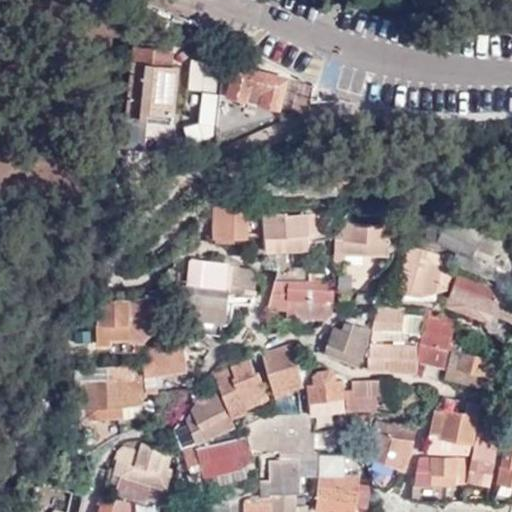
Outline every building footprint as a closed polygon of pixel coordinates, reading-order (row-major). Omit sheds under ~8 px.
[(147,109),(173,111),(178,68),(171,67),(173,50),(134,47),(128,115),(146,116),(147,109)] [(227,94),(280,108),(287,78),(235,66),(227,94)] [(251,165),(247,152),(227,157),(232,172),(251,165)] [(399,176),(413,176),(413,158),(400,158),(399,176)] [(336,191),(335,168),(262,172),(264,192),(305,190),(306,193),(336,191)] [(216,239),(250,239),(250,237),(249,225),(249,202),(215,203),(216,239)] [(258,202),(249,202),(249,225),(260,224),(258,202)] [(444,216),(446,210),(437,207),(427,233),(434,237),(439,225),(445,228),(447,222),(444,216)] [(473,256),(468,266),(506,282),(511,267),(511,266),(508,259),(498,255),(500,251),(511,255),(511,237),(485,226),(483,229),(446,210),(444,216),(447,222),(445,228),(439,225),(434,237),(460,249),(473,256)] [(310,214),(307,214),(309,242),(320,242),(318,211),(310,212),(310,214)] [(309,242),(307,214),(285,214),(286,213),(264,214),(266,247),(309,245),(309,242)] [(347,223),(343,223),(333,235),(334,263),(343,264),(343,254),(388,255),(390,227),(347,226),(347,223)] [(415,249),(406,247),(399,266),(388,280),(405,284),(415,249)] [(400,300),(435,302),(438,291),(447,291),(453,269),(452,268),(453,263),(453,260),(415,249),(405,284),(400,300)] [(454,260),(468,266),(473,256),(460,249),(454,260)] [(197,262),(195,285),(208,286),(227,288),(229,264),(226,264),(197,262)] [(243,268),(241,267),(236,265),(229,264),(227,288),(226,291),(228,293),(243,294),(243,290),(256,291),(258,275),(252,271),(243,268)] [(279,267),(278,270),(276,279),(285,280),(309,280),(309,269),(279,267)] [(445,305),(479,318),(483,309),(511,320),(511,304),(504,298),(505,296),(502,295),(503,292),(497,289),(457,274),(445,305)] [(339,286),(346,286),(346,275),(338,276),(339,286)] [(285,280),(276,279),(269,300),(283,294),(285,282),(285,280)] [(299,317),(300,321),(324,320),(327,320),(327,314),(334,314),(336,284),(285,282),(283,294),(269,300),(267,310),(287,311),(287,317),(299,317)] [(226,318),(228,293),(226,291),(208,289),(185,287),(184,303),(193,304),(191,318),(198,319),(198,316),(226,318)] [(157,293),(147,295),(150,306),(159,304),(157,293)] [(147,295),(137,297),(138,315),(130,315),(131,337),(145,337),(148,336),(150,334),(151,330),(150,306),(147,295)] [(138,315),(137,297),(135,297),(134,297),(100,300),(102,324),(97,324),(98,344),(112,343),(112,337),(131,337),(130,315),(138,315)] [(403,340),(406,308),(378,307),(373,339),(403,340)] [(457,325),(458,321),(429,310),(427,318),(457,325)] [(285,333),(299,332),(300,321),(299,317),(287,317),(285,317),(285,333)] [(453,352),(456,352),(463,353),(464,348),(467,338),(469,326),(458,321),(457,325),(427,318),(418,361),(444,367),(449,351),(453,352)] [(346,324),(343,330),(356,335),(359,326),(346,324)] [(356,335),(343,330),(336,328),(327,353),(359,366),(372,328),(359,326),(356,335)] [(143,366),(145,377),(157,376),(188,371),(182,335),(160,337),(148,347),(150,364),(143,366)] [(303,383),(292,344),(263,354),(276,395),(291,391),(290,388),(303,383)] [(370,370),(415,371),(418,372),(418,361),(418,344),(372,344),(371,363),(370,370)] [(508,358),(464,348),(463,353),(501,362),(506,364),(508,358)] [(463,353),(456,352),(453,352),(449,366),(486,375),(499,378),(501,362),(463,353)] [(243,397),(265,389),(258,372),(256,372),(251,360),(215,376),(227,404),(243,397)] [(486,375),(449,366),(447,380),(483,389),(486,375)] [(313,414),(345,409),(341,381),(335,382),(334,373),(328,370),(318,372),(315,376),(316,384),(309,385),(313,414)] [(141,371),(128,372),(129,379),(138,379),(142,379),(141,371)] [(106,381),(86,382),(85,420),(140,416),(138,379),(129,379),(128,372),(106,373),(106,381)] [(157,376),(145,377),(147,389),(158,388),(157,376)] [(379,393),(379,380),(353,380),(353,390),(345,391),(347,408),(376,409),(376,393),(379,393)] [(271,403),(265,389),(243,397),(250,412),(271,403)] [(236,427),(223,398),(220,400),(216,392),(202,398),(187,420),(197,441),(236,427)] [(428,452),(469,454),(477,417),(435,409),(428,452)] [(314,452),(315,433),(314,433),(313,416),(310,416),(307,412),(278,414),(269,414),(245,426),(250,442),(262,438),(261,450),(314,452)] [(406,468),(415,430),(377,422),(366,454),(406,468)] [(198,448),(201,463),(204,475),(240,466),(250,458),(245,436),(198,448)] [(252,449),(261,450),(262,438),(250,442),(252,449)] [(469,481),(489,485),(498,443),(478,440),(469,481)] [(197,444),(183,447),(189,466),(201,463),(198,448),(197,444)] [(511,484),(511,452),(504,451),(503,451),(496,481),(511,484)] [(124,463),(118,486),(116,495),(147,503),(149,498),(165,502),(171,474),(166,472),(171,457),(153,452),(151,460),(118,452),(115,460),(124,463)] [(301,475),(315,475),(317,455),(301,455),(301,475)] [(433,483),(466,483),(465,458),(433,457),(433,483)] [(269,480),(260,480),(261,497),(270,497),(270,496),(270,494),(300,493),(299,461),(280,461),(270,461),(269,480)] [(360,502),(360,506),(367,507),(369,491),(357,490),(360,471),(321,466),(317,496),(319,497),(360,502)] [(106,483),(103,497),(114,500),(116,495),(118,486),(106,483)] [(271,511),(310,511),(311,506),(297,508),(297,495),(270,497),(270,502),(271,511)] [(103,497),(101,496),(99,506),(103,507),(102,511),(133,511),(129,503),(114,500),(103,497)] [(317,511),(323,511),(358,511),(359,506),(360,506),(360,502),(319,497),(319,499),(317,511)] [(244,504),(244,511),(271,511),(270,502),(244,504)] [(214,505),(214,511),(238,511),(237,503),(224,503),(214,505)]
